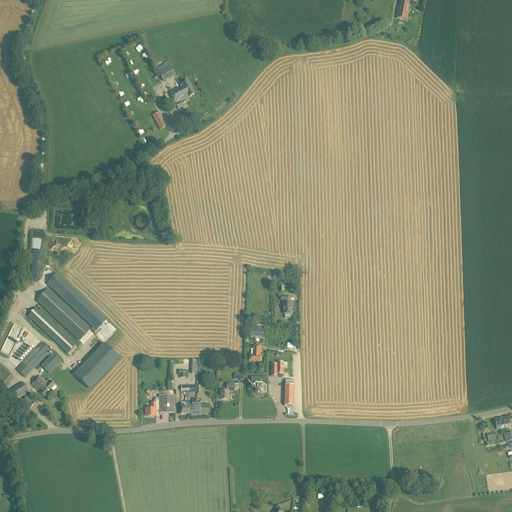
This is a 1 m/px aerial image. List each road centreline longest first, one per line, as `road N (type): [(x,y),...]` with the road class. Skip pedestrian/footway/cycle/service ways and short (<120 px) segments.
road 1 (unclassified): [(110,431),(414,423),(511,408)]
road 2 (track): [(34,201),(43,130),(23,52),(38,0)]
road 3 (track): [(34,201),(115,172),(172,135),(161,110)]
road 4 (track): [(0,336),(34,201)]
